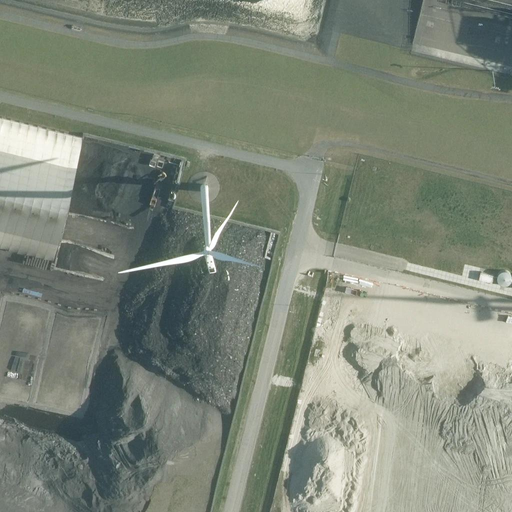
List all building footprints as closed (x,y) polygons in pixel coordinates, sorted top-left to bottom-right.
[(432,7),(441,9),(442,0),(416,0),(415,10),(430,14),(432,7)] [(449,0),(449,17),(474,17),(474,12),(487,12),(487,6),(478,6),(478,0),(449,0)] [(82,138),(0,118),(0,245),(53,258),(82,138)] [(494,275),(480,272),(479,279),(492,283),(494,275)] [(366,311),(356,351),(383,357),(393,318),(366,311)] [(48,328),(48,339),(42,339),(42,343),(60,343),(60,328),(48,328)] [(445,330),(435,370),(483,382),(493,342),(445,330)] [(367,403),(365,415),(390,419),(392,407),(367,403)] [(437,511),(483,511),(486,500),(441,491),(437,511)]
